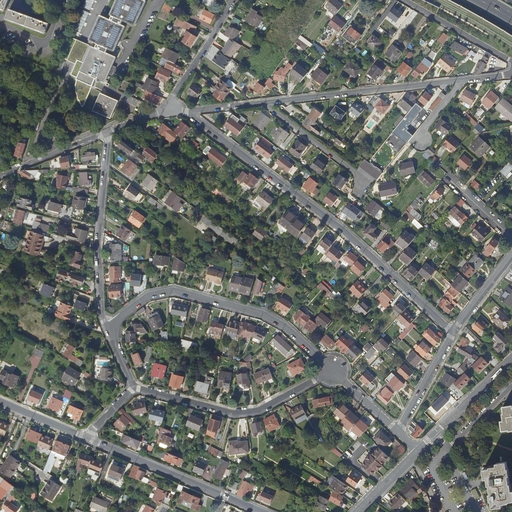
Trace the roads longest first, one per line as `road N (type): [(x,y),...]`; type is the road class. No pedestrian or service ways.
road 1 (residential): [(186,111),(343,230),(453,331)]
road 2 (residential): [(511,74),(186,111)]
road 3 (residential): [(332,370),(263,314),(173,289),(148,295),(107,326)]
road 4 (residential): [(332,370),(258,410),(233,413),(133,388)]
road 5 (residential): [(107,326),(98,245),(106,132)]
road 6 (residential): [(85,437),(225,496)]
road 7 (residential): [(417,450),(511,357)]
road 8 (residential): [(231,0),(167,111)]
road 9 (residential): [(511,62),(404,0)]
